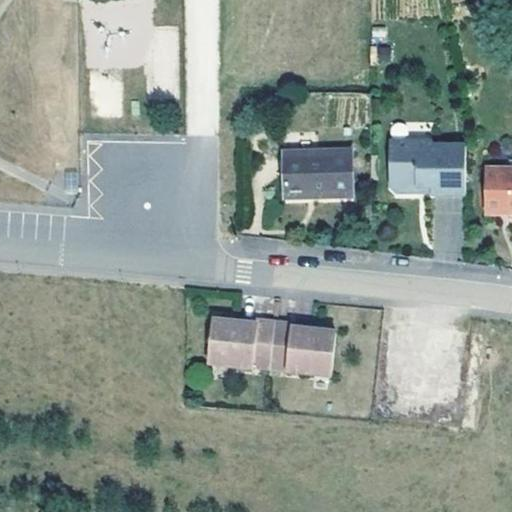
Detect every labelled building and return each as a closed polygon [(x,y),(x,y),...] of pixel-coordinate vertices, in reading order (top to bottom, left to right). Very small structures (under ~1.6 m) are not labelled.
[(432,145),(391,146),(391,191),(396,195),(413,195),(418,190),(425,190),(425,194),(432,194),(432,197),(466,196),(465,148),(432,149),(432,145)] [(284,153),(286,198),(353,196),(352,150),(284,153)] [(511,170),(486,171),(487,216),(511,215),(511,170)] [(254,325),(254,318),(234,317),(234,323),(254,325)] [(267,368),(271,320),(254,318),(254,325),(234,323),(210,320),(205,362),(267,368)] [(271,320),(267,368),(329,375),(333,332),(310,330),(289,328),(290,322),(271,320)] [(310,324),(290,322),(289,328),(310,330),(310,324)]
